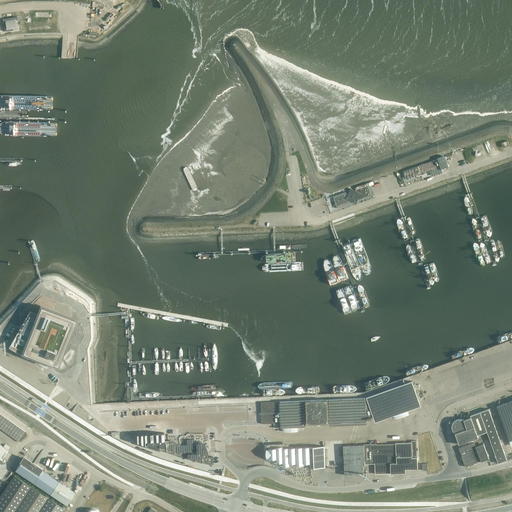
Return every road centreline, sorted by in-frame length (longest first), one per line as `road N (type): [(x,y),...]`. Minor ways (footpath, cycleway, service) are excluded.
road 1 (unclassified): [(511,153),(320,220),(301,215)]
road 2 (unclassified): [(443,429),(224,433)]
road 3 (unclassified): [(247,476),(265,471),(320,489),(452,476)]
road 4 (unclassified): [(87,416),(105,423),(213,420),(224,433)]
road 5 (primary): [(117,460),(0,384)]
road 6 (primary): [(235,503),(117,460)]
road 7 (primary): [(117,460),(231,509)]
